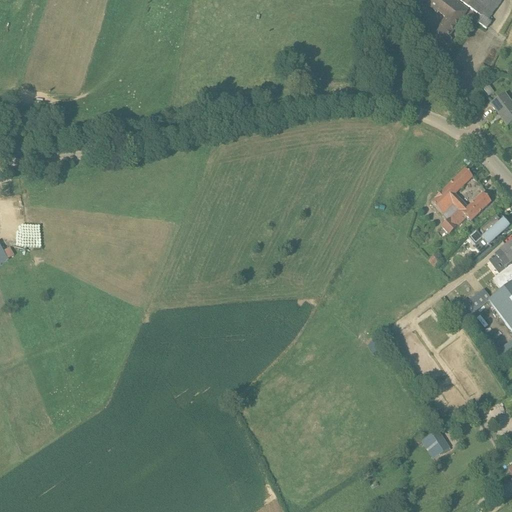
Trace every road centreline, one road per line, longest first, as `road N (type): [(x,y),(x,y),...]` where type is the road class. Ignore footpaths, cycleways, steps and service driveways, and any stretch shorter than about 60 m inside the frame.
road 1 (unclassified): [(387,104),(329,103),(0,165)]
road 2 (residential): [(469,139),(474,126),(460,97),(409,16)]
